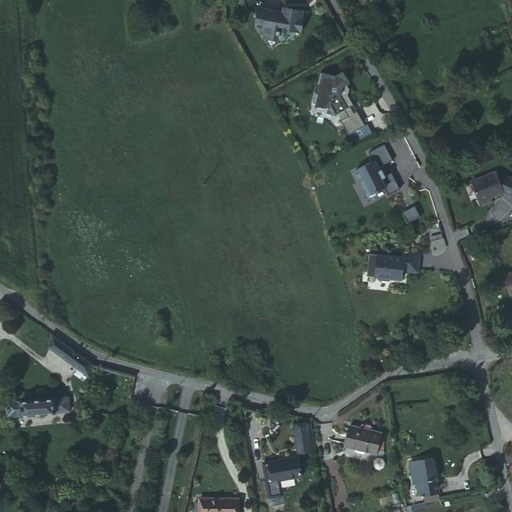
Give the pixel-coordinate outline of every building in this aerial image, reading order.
[(223,20),(222,6),(194,8),(194,22),(223,20)] [(262,7),(260,21),(268,22),(268,28),(269,28),(268,34),(271,37),(279,38),(282,36),(283,33),(284,34),(284,30),(295,32),(296,29),(306,30),(308,17),(307,16),(308,10),(288,7),(287,11),(271,9),(271,8),(262,7)] [(363,110),(360,112),(356,105),(359,103),(353,94),(356,88),(352,83),(356,81),(350,70),(342,75),(330,72),(324,93),(325,93),(322,106),(331,108),(336,105),(342,114),(350,109),(354,115),(346,120),(355,133),(371,123),(363,110)] [(370,160),(353,168),(365,194),(383,186),(387,194),(399,188),(391,171),(386,173),(382,164),(392,160),(384,144),(366,152),(370,160)] [(511,191),(511,174),(499,167),(475,175),(484,202),(497,197),(494,189),(498,188),(500,190),(506,188),(511,191)] [(420,218),(437,213),(431,193),(362,206),(365,220),(418,209),(420,218)] [(489,218),(506,225),(511,212),(511,197),(501,193),(489,218)] [(444,260),(433,232),(423,235),(434,264),(444,260)] [(419,272),(420,254),(368,251),(366,277),(402,278),(402,271),(419,272)] [(435,303),(426,305),(427,318),(439,317),(435,303)] [(427,318),(426,305),(386,311),(388,325),(427,318)] [(67,346),(54,337),(51,352),(88,378),(91,363),(83,358),(78,354),(67,346)] [(22,404),(24,422),(81,415),(79,397),(22,404)] [(308,424),(313,451),(327,449),(321,422),(308,424)] [(358,441),(354,462),(385,467),(388,446),(358,441)] [(437,485),(454,481),(448,446),(427,451),(430,472),(434,472),(437,485)] [(283,462),(287,483),(317,477),(314,457),(283,462)] [(437,485),(438,491),(455,486),(454,481),(437,485)] [(217,499),(216,511),(255,511),(256,496),(217,495),(217,499)]
